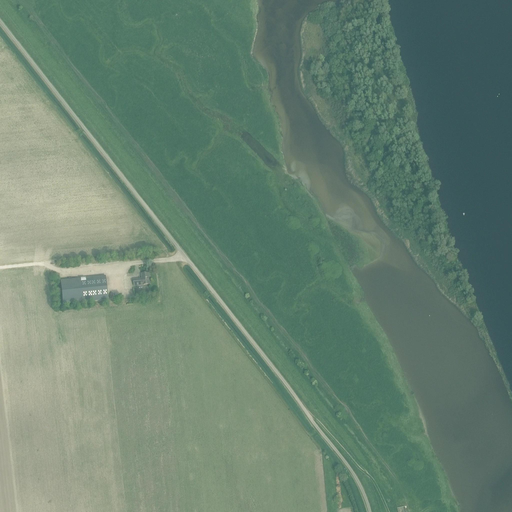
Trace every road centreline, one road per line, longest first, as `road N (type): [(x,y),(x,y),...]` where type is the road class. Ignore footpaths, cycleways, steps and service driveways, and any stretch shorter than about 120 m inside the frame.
road 1 (track): [(0,6),(359,461),(379,511)]
road 2 (unclassified): [(370,511),(357,478),(321,430),(0,21)]
road 3 (track): [(301,405),(375,483),(388,511)]
